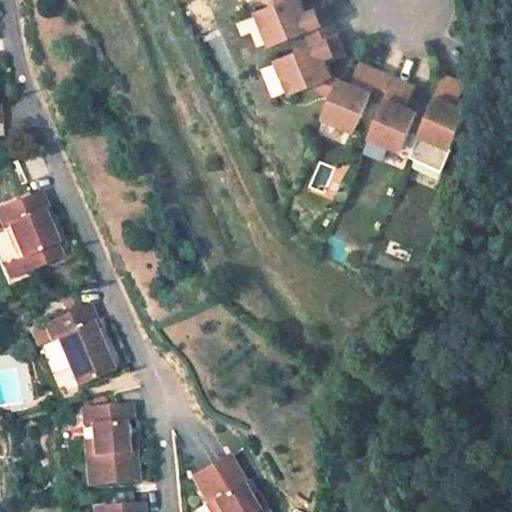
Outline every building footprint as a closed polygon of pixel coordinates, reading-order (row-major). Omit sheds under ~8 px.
[(310,33),(334,24),(327,6),(309,14),(306,8),(303,0),(290,0),(281,4),(262,11),(276,46),(310,33)] [(309,14),(327,6),(325,0),(306,8),(309,14)] [(315,46),(339,36),(334,24),(310,33),(315,46)] [(328,62),(347,55),(339,36),(315,46),(281,60),(295,95),(315,86),(335,79),(331,68),(328,62)] [(331,68),(349,61),(347,55),(328,62),(331,68)] [(359,89),(368,68),(362,66),(353,86),(359,89)] [(372,98),(383,74),(368,68),(359,89),(353,86),(341,81),(335,79),(315,86),(315,87),(335,96),(325,118),(358,132),(372,98)] [(386,105),(396,81),(383,74),(372,98),(386,105)] [(422,135),(455,150),(471,113),(459,107),(453,105),(462,85),(447,78),(429,120),(422,135)] [(422,135),(429,120),(420,116),(420,115),(409,110),(402,107),(411,87),(396,81),(386,105),(372,138),(390,146),(404,152),(413,132),(422,135)] [(459,107),(468,88),(462,85),(453,105),(459,107)] [(409,110),(417,89),(411,87),(402,107),(409,110)] [(390,146),(372,138),(365,155),(383,162),(390,146)] [(38,199),(0,215),(0,232),(1,234),(6,232),(26,279),(61,263),(40,217),(45,215),(38,199)] [(86,307),(41,327),(48,342),(53,340),(74,386),(108,372),(88,325),(93,323),(86,307)] [(133,423),(132,405),(83,410),(85,427),(92,426),(95,456),(88,457),(90,486),(139,483),(137,453),(127,453),(125,423),(133,423)] [(220,464),(183,485),(198,511),(201,511),(204,510),(205,511),(242,511),(232,494),(236,491),(220,464)]
